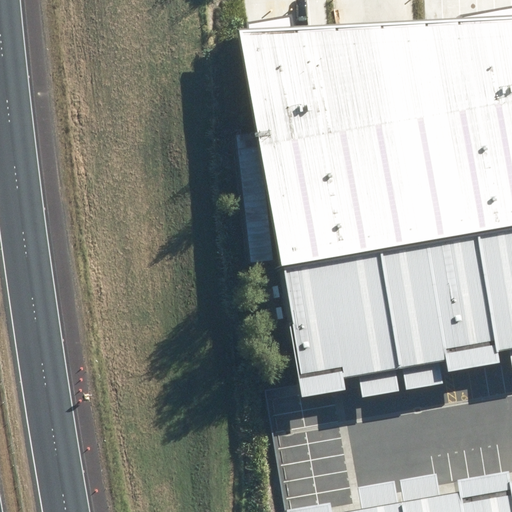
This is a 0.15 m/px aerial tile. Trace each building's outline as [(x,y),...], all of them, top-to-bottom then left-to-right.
[(511,17),(472,19),(507,229),(511,228),(511,17)] [(507,229),(472,19),(395,23),(377,24),(414,245),(471,235),(507,229)] [(414,245),(377,24),(357,25),(235,32),(275,269),(376,252),(414,245)] [(511,228),(507,229),(471,235),(493,361),(511,357),(511,228)] [(493,361),(471,235),(414,245),(376,252),(397,379),(420,374),(493,361)] [(397,379),(376,252),(275,269),(296,397),(375,383),(397,379)] [(398,511),(510,511),(505,475),(415,492),(396,495),(398,511)] [(398,511),(396,495),(369,501),(307,511),(398,511)]
